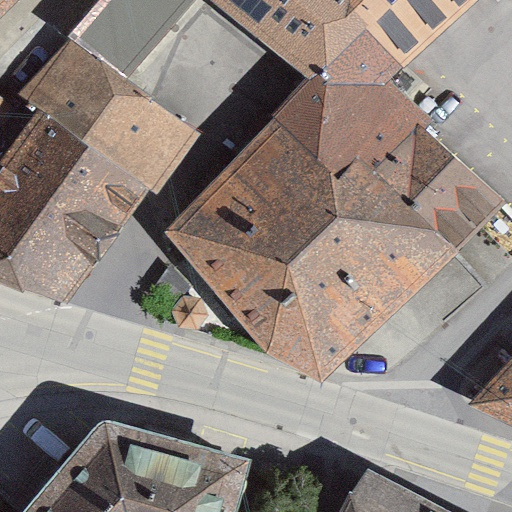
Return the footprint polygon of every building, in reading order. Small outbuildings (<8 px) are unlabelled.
[(111,0),(77,39),(125,78),(203,0),(111,0)] [(232,0),(323,73),(403,78),(488,0),(232,0)] [(77,39),(30,94),(148,185),(191,132),(125,78),(77,39)] [(511,196),(403,78),(323,73),(181,229),(279,346),(333,367),(511,201),(511,196)] [(0,270),(74,300),(148,185),(30,94),(0,92),(0,270)] [(511,372),(485,400),(511,412),(511,372)] [(104,424),(35,511),(237,511),(251,463),(104,424)] [(447,511),(368,471),(347,511),(447,511)]
